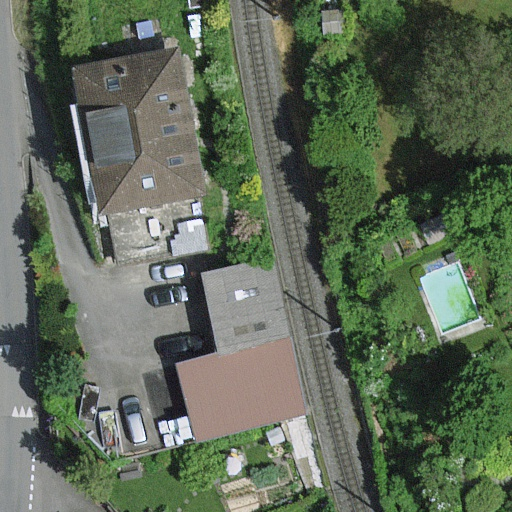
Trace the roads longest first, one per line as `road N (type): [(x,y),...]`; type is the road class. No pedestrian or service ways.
road 1 (tertiary): [(10,375),(0,101)]
road 2 (tertiary): [(2,511),(10,375)]
